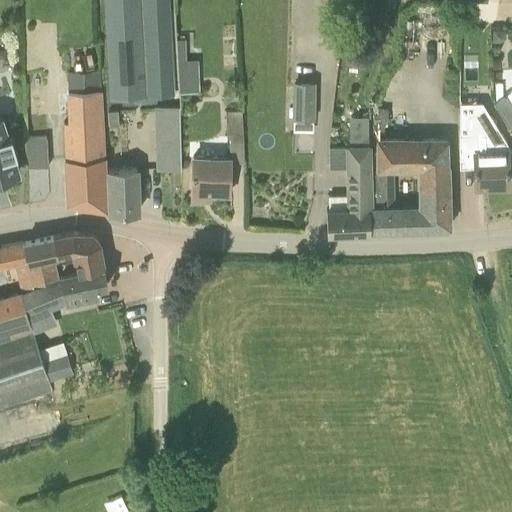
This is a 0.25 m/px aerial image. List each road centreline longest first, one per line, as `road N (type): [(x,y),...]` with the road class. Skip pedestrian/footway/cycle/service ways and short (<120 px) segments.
road 1 (tertiary): [(167,235),(335,246),(511,237)]
road 2 (unclassified): [(165,511),(159,275),(167,235)]
road 3 (tertiary): [(0,225),(76,217),(167,235)]
